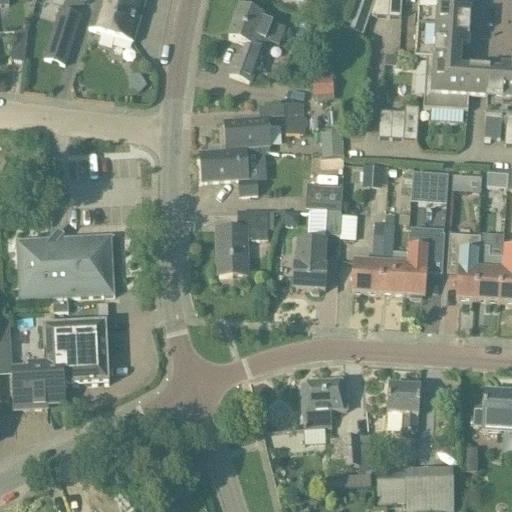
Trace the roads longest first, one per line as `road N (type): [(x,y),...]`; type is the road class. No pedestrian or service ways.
road 1 (residential): [(194,390),(319,350),(511,360)]
road 2 (tertiary): [(194,390),(173,299),(170,133)]
road 3 (residential): [(0,483),(194,390)]
road 4 (residential): [(170,133),(0,115)]
road 5 (tertiary): [(170,133),(189,0)]
road 6 (tertiary): [(235,511),(194,390)]
